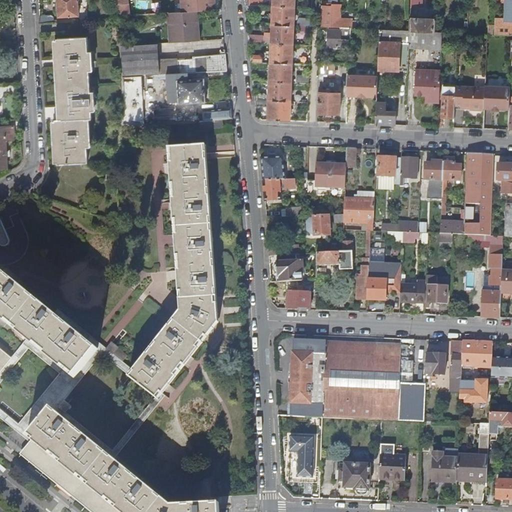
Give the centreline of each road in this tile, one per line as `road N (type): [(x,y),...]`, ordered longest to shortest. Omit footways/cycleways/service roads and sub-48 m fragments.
road 1 (residential): [(262,320),(511,330)]
road 2 (residential): [(0,193),(35,165),(25,0)]
road 3 (residential): [(311,133),(511,142)]
road 4 (tertiary): [(246,130),(262,320)]
road 5 (tertiary): [(262,320),(269,510)]
road 6 (residential): [(316,0),(311,133)]
road 7 (tertiary): [(232,0),(246,130)]
